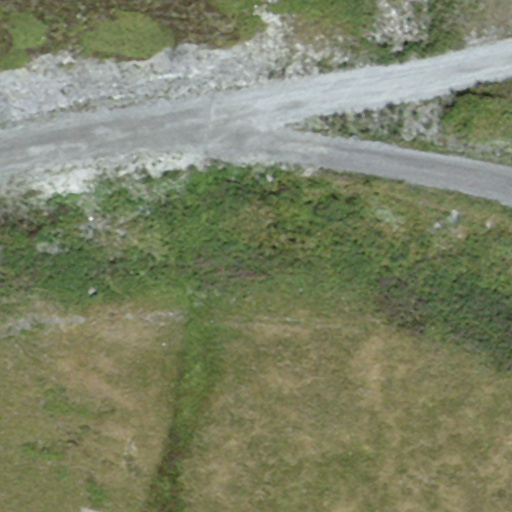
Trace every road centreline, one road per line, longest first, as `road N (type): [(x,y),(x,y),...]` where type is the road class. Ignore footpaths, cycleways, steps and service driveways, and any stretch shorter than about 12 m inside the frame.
road 1 (track): [(511,52),(0,147)]
road 2 (track): [(184,114),(302,152),(511,188)]
